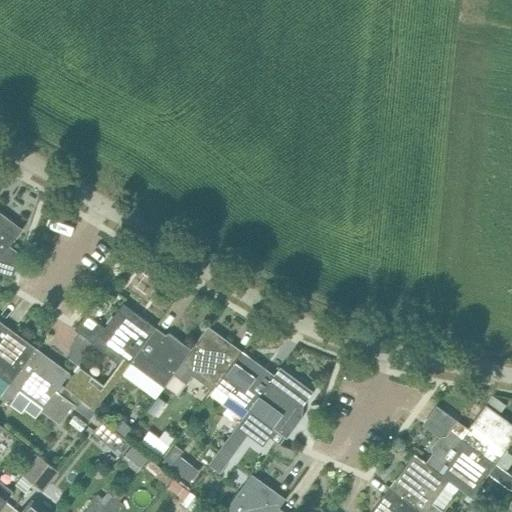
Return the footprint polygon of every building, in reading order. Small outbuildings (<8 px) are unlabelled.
[(0,259),(23,229),(22,228),(20,231),(0,217),(0,259)] [(102,331),(97,338),(111,348),(131,363),(157,328),(147,321),(144,324),(122,307),(124,304),(123,303),(113,317),(108,324),(102,331)] [(13,331),(3,324),(0,328),(0,396),(1,397),(36,348),(34,351),(11,334),(13,331)] [(183,362),(174,373),(187,382),(193,375),(212,391),(216,386),(240,354),(242,351),(232,344),(230,347),(207,330),(209,327),(208,326),(191,350),(187,355),(183,362)] [(157,328),(131,363),(145,373),(164,387),(164,386),(174,373),(183,362),(187,355),(164,338),(166,335),(157,328)] [(36,348),(1,397),(0,397),(10,405),(11,404),(20,411),(22,412),(24,411),(25,409),(36,417),(41,410),(60,424),(73,407),(98,426),(103,419),(95,413),(96,411),(95,411),(65,387),(62,384),(70,373),(69,372),(67,375),(44,359),(46,355),(36,348)] [(212,391),(210,394),(223,404),(243,419),(249,410),(274,375),(265,368),(262,371),(240,354),(216,386),(212,391)] [(274,375),(249,410),(243,419),(209,465),(210,466),(212,463),(223,471),(236,453),(225,445),(237,428),(241,431),(244,427),(265,443),(262,446),(263,447),(276,430),(287,438),(302,418),(297,414),(314,392),(313,391),(312,392),(299,383),(300,382),(280,367),(274,375)] [(72,377),(65,387),(95,411),(106,397),(87,383),(84,387),(72,377)] [(459,422),(452,432),(496,464),(511,442),(511,424),(486,405),(485,406),(488,408),(471,431),(459,422)] [(102,423),(94,434),(123,453),(131,443),(102,423)] [(480,485),(496,464),(452,432),(447,438),(445,437),(440,438),(432,448),(433,452),(435,454),(428,464),(440,473),(439,474),(449,481),(448,481),(470,498),(471,497),(475,500),(485,488),(480,485)] [(397,478),(390,488),(422,511),(442,511),(443,511),(432,503),(448,481),(449,481),(439,474),(440,473),(428,464),(414,454),(414,455),(417,457),(400,480),(397,478)] [(33,483),(48,463),(39,455),(23,475),(33,483)] [(171,477),(152,460),(146,467),(151,472),(153,470),(167,483),(171,477)] [(33,483),(43,491),(59,471),(48,463),(33,483)] [(511,491),(511,490),(511,476),(507,473),(500,483),(511,491)] [(252,475),(234,499),(224,511),(275,511),(279,508),(285,500),(252,475)] [(0,480),(0,508),(13,492),(0,480)] [(386,500),(376,511),(422,511),(390,488),(382,498),(386,500)] [(99,511),(116,511),(123,504),(124,505),(130,498),(120,489),(114,497),(113,496),(104,507),(104,506),(99,511)] [(22,511),(48,511),(32,499),(22,511)] [(83,511),(99,511),(104,506),(95,499),(83,511)]
